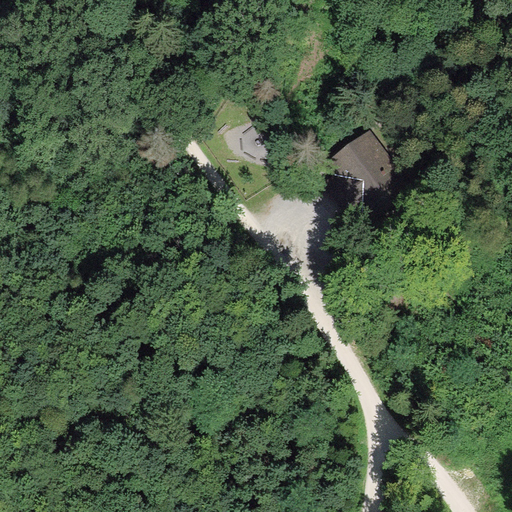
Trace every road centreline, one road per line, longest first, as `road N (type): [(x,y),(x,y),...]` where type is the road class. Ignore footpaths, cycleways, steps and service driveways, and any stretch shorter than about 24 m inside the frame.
road 1 (track): [(276,261),(97,0)]
road 2 (residential): [(276,261),(358,374),(373,429),(370,511)]
road 3 (track): [(465,511),(358,374)]
